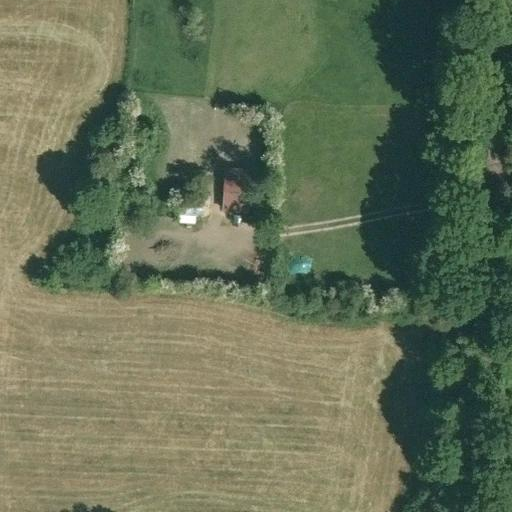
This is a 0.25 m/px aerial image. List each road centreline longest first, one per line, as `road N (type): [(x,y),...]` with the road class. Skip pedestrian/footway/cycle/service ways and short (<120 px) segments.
road 1 (track): [(472,511),(511,40)]
road 2 (track): [(254,228),(498,197)]
